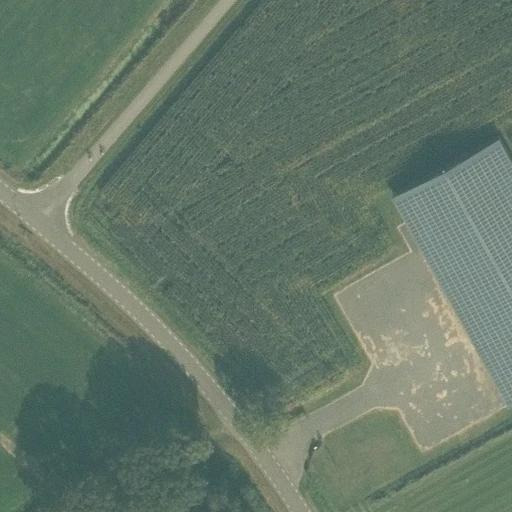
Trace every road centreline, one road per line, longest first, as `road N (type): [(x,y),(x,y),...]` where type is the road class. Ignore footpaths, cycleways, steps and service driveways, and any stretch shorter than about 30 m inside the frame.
road 1 (unclassified): [(312,511),(248,413),(37,224)]
road 2 (unclassified): [(37,224),(231,0)]
